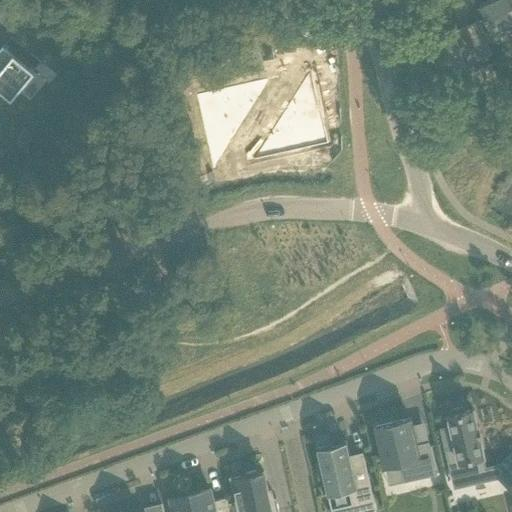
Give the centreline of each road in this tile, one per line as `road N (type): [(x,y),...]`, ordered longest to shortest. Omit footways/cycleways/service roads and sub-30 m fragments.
road 1 (tertiary): [(28,511),(449,362)]
road 2 (unclassified): [(421,225),(372,213),(271,211),(212,221),(0,299)]
road 3 (unclassified): [(421,225),(421,190),(385,68),(375,0)]
